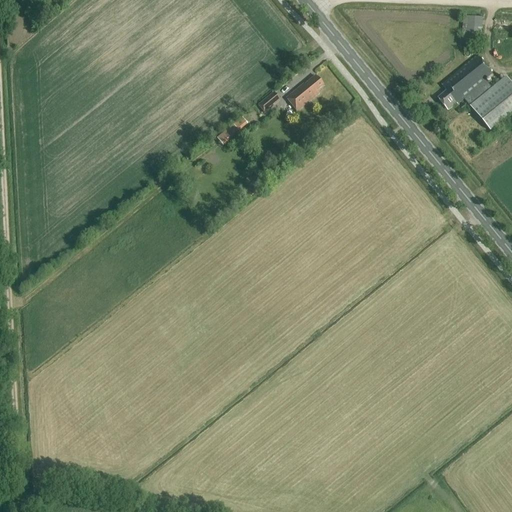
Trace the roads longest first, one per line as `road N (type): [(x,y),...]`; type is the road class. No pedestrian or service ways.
road 1 (track): [(0,108),(17,511)]
road 2 (secondary): [(511,253),(303,0)]
